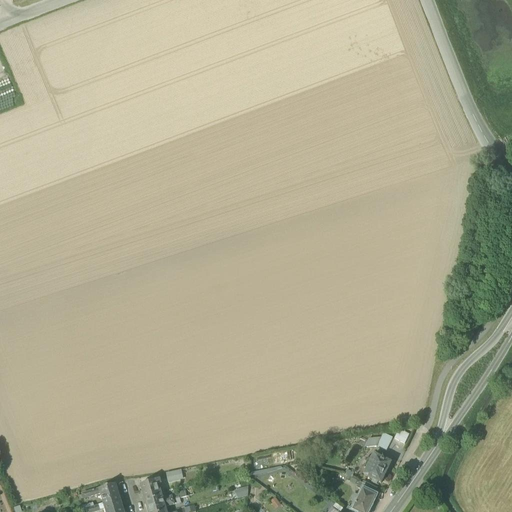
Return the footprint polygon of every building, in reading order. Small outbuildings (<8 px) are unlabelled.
[(409,436),(399,431),(394,440),(405,445),(409,436)] [(381,439),(377,448),(386,453),(393,439),(384,434),(381,439)] [(377,448),(381,439),(368,440),(364,449),(377,448)] [(364,476),(373,480),(378,483),(381,484),(391,464),(390,463),(384,460),(374,455),(371,462),(373,463),(369,470),(367,469),(364,476)] [(281,467),(249,474),(249,477),(282,470),(281,467)] [(167,475),(169,483),(180,480),(179,472),(167,475)] [(159,480),(155,481),(147,484),(140,486),(144,499),(161,494),(159,486),(161,485),(159,480)] [(363,492),(373,496),(376,491),(360,483),(357,489),(363,492)] [(116,485),(99,490),(101,495),(104,505),(105,508),(121,503),(116,485)] [(249,487),(234,492),(237,500),(248,497),(249,487)] [(84,500),(101,495),(99,490),(82,495),(84,500)] [(357,505),(362,495),(355,492),(350,502),(353,504),(357,505)] [(357,511),(367,511),(375,497),(373,496),(363,492),(362,495),(357,505),(353,504),(351,509),(357,511)] [(148,509),(164,504),(163,500),(161,494),(144,499),(148,509)] [(281,506),(275,499),(270,503),(275,510),(281,506)] [(123,511),(121,503),(105,508),(105,510),(105,511),(123,511)]
